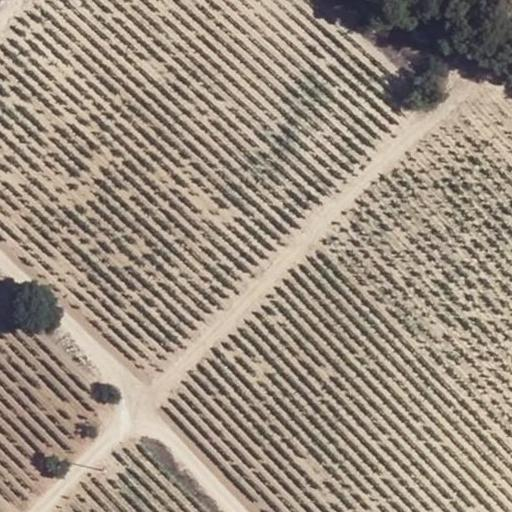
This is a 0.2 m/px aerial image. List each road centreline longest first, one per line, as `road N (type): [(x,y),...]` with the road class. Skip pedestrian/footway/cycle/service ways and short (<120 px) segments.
road 1 (track): [(511,27),(488,65),(138,410),(239,511)]
road 2 (track): [(45,511),(138,410),(128,385),(0,267)]
